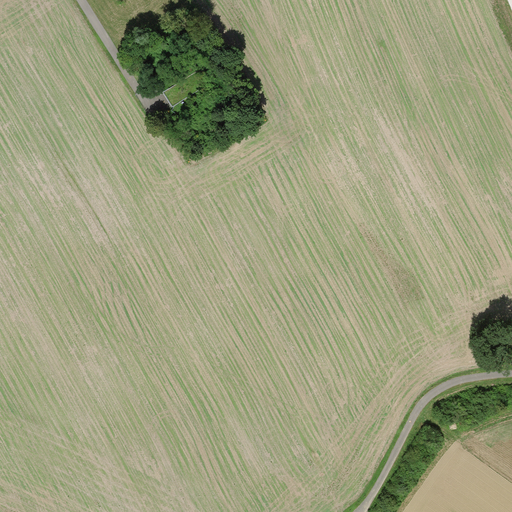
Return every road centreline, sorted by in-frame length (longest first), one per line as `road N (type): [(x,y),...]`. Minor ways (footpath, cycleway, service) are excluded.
road 1 (track): [(511,373),(463,378),(424,400),(361,511)]
road 2 (track): [(80,0),(146,105)]
